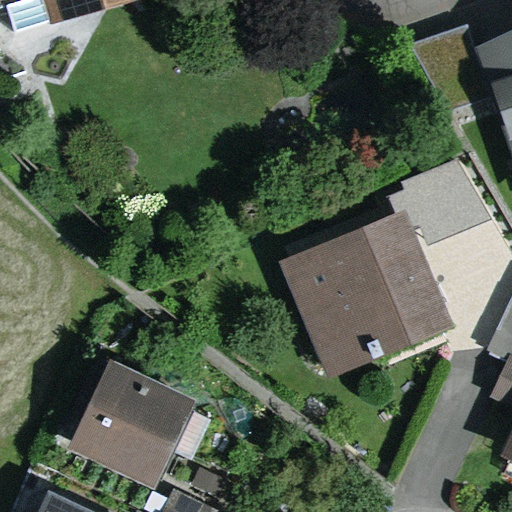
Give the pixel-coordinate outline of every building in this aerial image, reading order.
[(65,18),(61,5),(78,0),(0,0),(0,4),(5,3),(14,33),(65,18)] [(414,48),(447,106),(484,93),(463,31),(414,48)] [(511,46),(493,52),(511,106),(511,46)] [(464,149),(410,171),(438,238),(492,216),(464,149)] [(291,265),(331,360),(437,315),(402,232),(361,249),(356,237),(291,265)] [(511,294),(511,264),(496,257),(471,312),(498,325),(511,294)] [(511,294),(498,325),(487,347),(511,358),(511,294)] [(113,368),(78,443),(148,476),(183,402),(113,368)] [(212,511),(174,494),(165,511),(212,511)]
